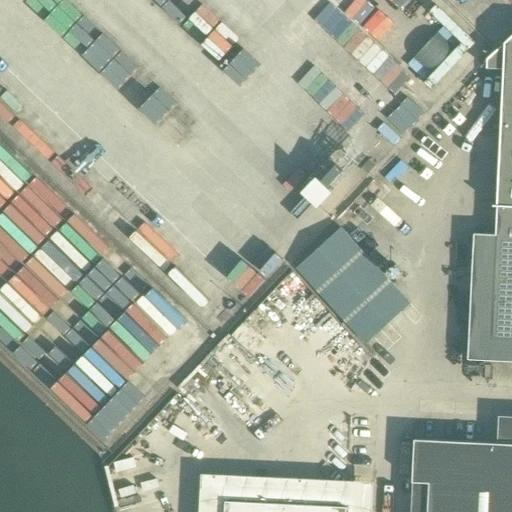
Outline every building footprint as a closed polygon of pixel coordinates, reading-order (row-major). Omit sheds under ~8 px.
[(504,70),(497,208),(511,209),(511,36),(488,59),(487,69),(504,70)] [(511,209),(497,208),(491,339),(511,339),(511,209)] [(296,270),(378,359),(424,316),(342,228),(296,270)] [(511,511),(511,443),(415,439),(413,482),(429,483),(427,511),(511,511)] [(225,511),(346,511),(347,507),(226,501),(225,511)]
